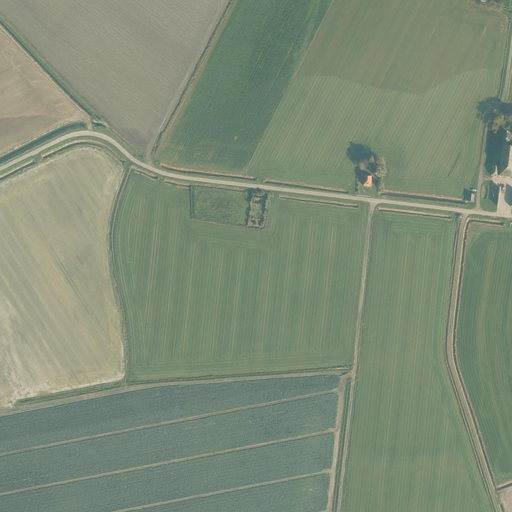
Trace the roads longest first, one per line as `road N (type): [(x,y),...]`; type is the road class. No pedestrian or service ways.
road 1 (unclassified): [(511,216),(184,178),(132,159)]
road 2 (unclassified): [(0,169),(84,133),(109,139),(132,159)]
